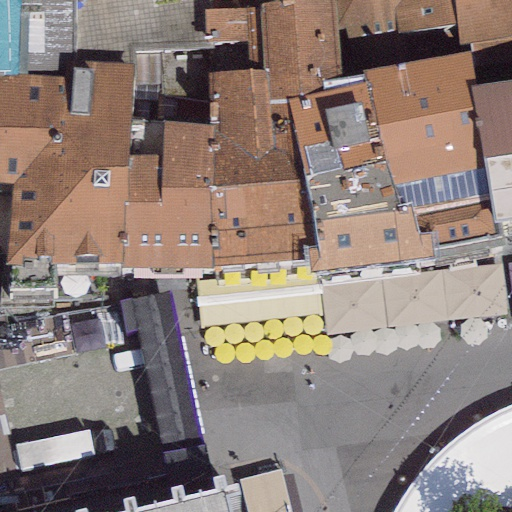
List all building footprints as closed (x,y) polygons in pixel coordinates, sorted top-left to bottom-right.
[(66,0),(0,0),(0,88),(66,90),(67,72),(67,3),(66,0)] [(291,115),(315,288),(431,273),(430,262),(429,251),(420,253),(410,221),(399,225),(386,179),(374,181),(361,97),(346,101),(342,65),(333,0),(261,13),(270,116),(291,115)] [(511,0),(333,0),(342,65),(511,41),(511,0)] [(261,13),(202,18),(203,56),(213,283),(214,305),(317,297),(315,288),(291,115),(270,116),(261,13)] [(511,54),(466,61),(492,242),(511,238),(511,54)] [(203,56),(134,57),(132,75),(128,133),(127,281),(213,283),(203,56)] [(466,61),(368,83),(370,94),(361,97),(374,181),(386,179),(399,225),(410,221),(420,253),(429,251),(430,262),(493,249),(492,242),(466,61)] [(128,133),(132,75),(67,72),(66,90),(0,88),(0,255),(7,255),(5,280),(127,281),(128,133)]
